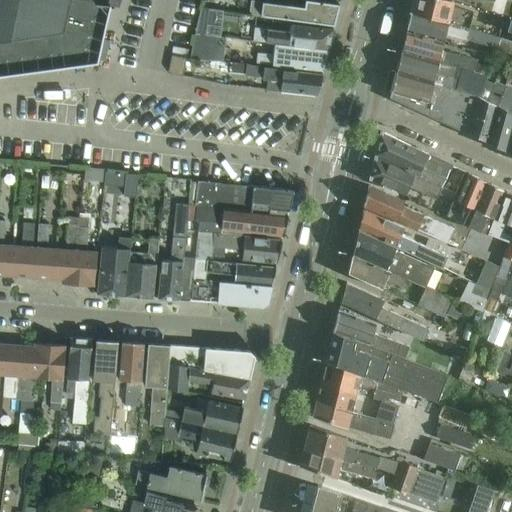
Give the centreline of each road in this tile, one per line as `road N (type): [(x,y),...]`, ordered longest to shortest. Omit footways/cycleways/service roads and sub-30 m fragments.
road 1 (residential): [(270,330),(0,308)]
road 2 (secondary): [(295,332),(350,99)]
road 3 (secondary): [(253,511),(295,332)]
road 4 (residential): [(350,99),(511,176)]
